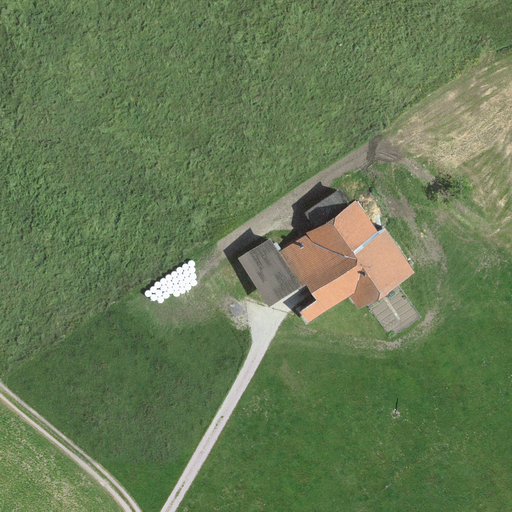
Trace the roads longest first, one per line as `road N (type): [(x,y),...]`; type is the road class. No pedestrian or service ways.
road 1 (track): [(170,511),(283,300)]
road 2 (track): [(0,390),(61,438),(132,511)]
